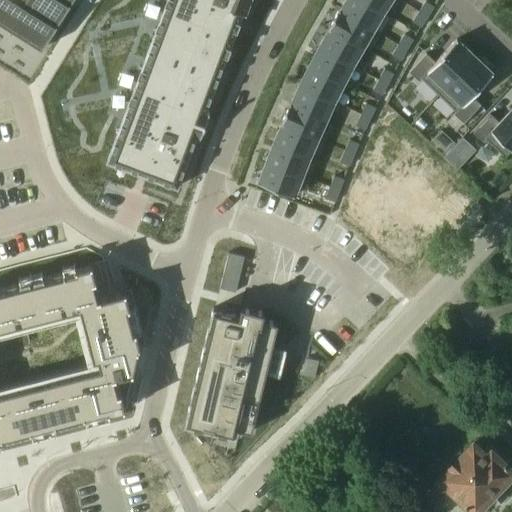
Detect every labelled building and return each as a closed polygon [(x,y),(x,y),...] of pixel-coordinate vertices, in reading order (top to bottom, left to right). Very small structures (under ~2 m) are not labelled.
[(0,0),(0,23),(6,27),(6,28),(20,36),(41,49),(71,0),(0,0)] [(167,0),(107,161),(177,187),(196,137),(200,139),(209,113),(205,111),(242,13),(246,15),(251,0),(167,0)] [(340,10),(373,30),(383,12),(362,0),(345,0),(340,10)] [(362,0),(383,12),(390,0),(362,0)] [(433,7),(425,1),(418,11),(427,17),(433,7)] [(329,29),(362,47),(373,30),(340,10),(339,9),(328,29),(329,29)] [(427,17),(418,11),(412,21),(420,27),(427,17)] [(319,47),(352,65),(362,47),(329,29),(319,47)] [(406,49),(413,39),(404,34),(398,44),(406,49)] [(426,53),(408,72),(419,81),(421,79),(438,95),(474,56),(456,39),(435,62),(426,53)] [(400,60),(406,49),(398,44),(392,55),(400,60)] [(309,66),(343,83),(352,65),(319,47),(309,66)] [(474,56),(438,95),(455,111),(453,113),(463,123),(480,105),(471,96),(493,74),(474,56)] [(299,85),(334,101),(343,83),(309,66),(299,85)] [(387,84),(393,73),(384,69),(378,79),(387,84)] [(381,95),(387,84),(378,79),(373,90),(381,95)] [(291,104),(325,120),(334,101),(299,85),(291,103),(291,104)] [(282,124),(317,139),(325,120),(291,104),(291,103),(290,103),(280,123),(282,124)] [(370,119),(375,108),(366,103),(361,114),(370,119)] [(490,113),(472,132),(483,141),(485,139),(505,157),(511,149),(511,108),(499,122),(490,113)] [(364,129),(370,119),(361,114),(355,125),(364,129)] [(273,143),(309,157),(317,139),(282,124),(273,143)] [(443,155),(454,143),(440,130),(429,142),(443,155)] [(370,142),(392,151),(396,140),(374,131),(370,142)] [(456,170),(475,150),(461,137),(442,157),(456,170)] [(353,154),(358,143),(349,140),(344,151),(353,154)] [(266,163),(301,177),(309,157),(273,143),(266,163)] [(349,166),(353,154),(344,151),(340,162),(349,166)] [(294,196),(301,177),(266,163),(258,182),(294,196)] [(339,191),(343,179),(334,176),(330,187),(339,191)] [(335,202),(339,191),(330,187),(325,198),(335,202)] [(235,292),(244,257),(228,253),(220,288),(235,292)] [(136,307),(139,306),(135,289),(110,296),(101,262),(0,288),(0,439),(10,436),(10,439),(42,431),(41,428),(63,422),(64,425),(95,417),(95,414),(117,408),(118,411),(134,407),(126,374),(142,370),(147,346),(150,345),(145,328),(142,329),(136,307)] [(212,309),(185,424),(234,436),(236,428),(252,431),(278,323),(262,320),(264,312),(240,306),(238,314),(212,309)] [(508,476),(511,472),(511,469),(510,468),(511,467),(501,457),(500,458),(486,446),(482,451),(473,442),(440,478),(441,479),(433,488),(445,500),(454,490),(463,499),(461,501),(470,509),(472,507),(476,511),(483,503),(486,503),(493,496),(493,493),(501,485),(504,485),(509,479),(508,476)]
